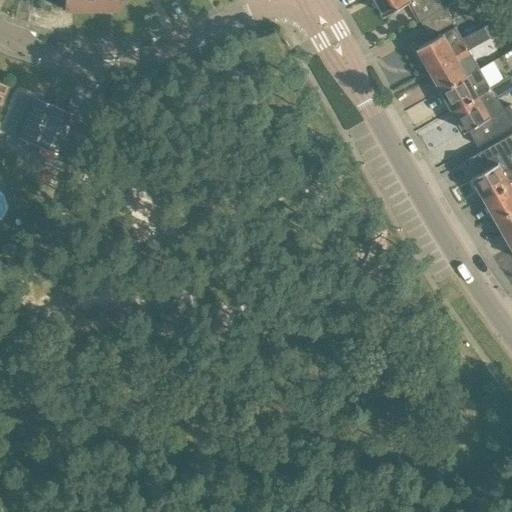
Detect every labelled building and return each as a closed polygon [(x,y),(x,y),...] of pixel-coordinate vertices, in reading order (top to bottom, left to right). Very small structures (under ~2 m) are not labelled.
[(90,10),(90,0),(63,0),(63,10),(90,10)] [(117,9),(117,0),(90,0),(90,10),(117,9)] [(376,0),(386,15),(410,1),(421,20),(446,6),(456,0),(376,0)] [(496,0),(483,0),(481,2),(490,18),(502,11),(496,0)] [(430,36),(454,21),(446,6),(421,20),(430,36)] [(467,46),(462,39),(455,27),(418,48),(430,69),(467,47),(467,46)] [(467,46),(488,35),(484,27),(462,39),(467,46)] [(473,57),(467,47),(430,69),(442,90),(467,75),(461,64),(473,57)] [(489,86),(479,68),(467,75),(442,90),(453,110),(490,88),(489,86)] [(503,109),(496,99),(510,91),(504,79),(489,86),(490,88),(453,110),(465,131),(469,129),(478,145),(511,125),(511,109),(510,106),(503,109)] [(56,152),(72,115),(35,100),(19,137),(56,152)] [(485,198),(511,182),(511,158),(511,157),(511,156),(511,134),(468,159),(477,175),(473,177),(485,198)] [(511,210),(511,182),(485,198),(497,219),(511,210)] [(511,237),(511,210),(497,219),(508,240),(511,237)]
